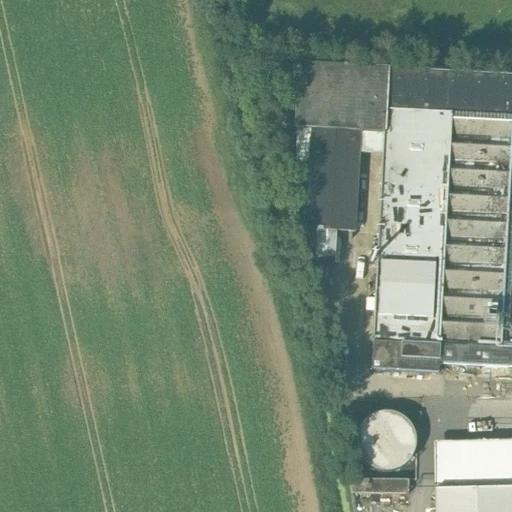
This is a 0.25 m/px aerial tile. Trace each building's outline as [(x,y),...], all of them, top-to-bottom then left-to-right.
[(387,70),(297,66),(297,69),(292,69),(291,76),(296,77),(293,129),(310,130),(305,231),(355,233),(360,132),(383,134),(387,70)] [(511,77),(387,70),(383,134),(371,371),(437,375),(438,365),(511,368),(511,77)] [(421,412),(349,412),(359,481),(408,481),(416,481),(417,426),(421,426),(421,412)] [(408,481),(359,481),(349,483),(351,495),(408,496),(408,481)] [(511,511),(511,489),(433,491),(433,511),(511,511)]
